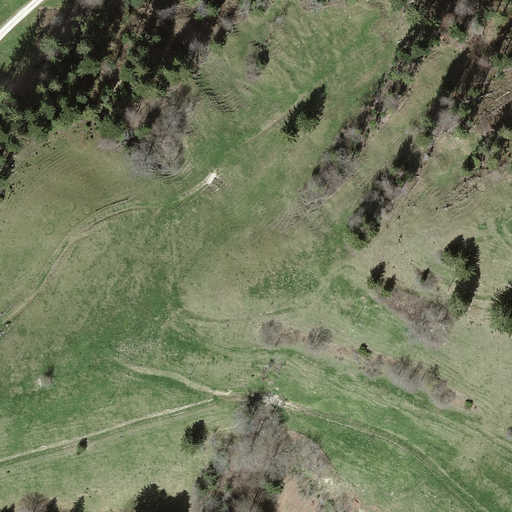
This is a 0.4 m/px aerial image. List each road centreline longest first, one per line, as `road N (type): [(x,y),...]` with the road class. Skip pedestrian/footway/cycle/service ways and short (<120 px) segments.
road 1 (track): [(511,303),(425,294),(351,270),(285,312),(195,315),(177,295),(166,203)]
road 2 (track): [(0,321),(31,295),(81,228),(126,207),(176,200),(260,124)]
